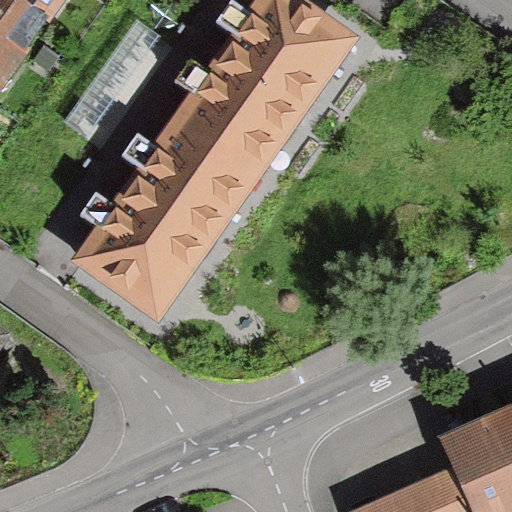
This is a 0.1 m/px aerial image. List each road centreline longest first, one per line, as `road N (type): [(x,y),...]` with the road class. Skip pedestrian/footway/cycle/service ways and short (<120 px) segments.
road 1 (residential): [(251,436),(511,306)]
road 2 (residential): [(0,270),(137,364),(205,455)]
road 3 (residential): [(68,511),(205,455)]
